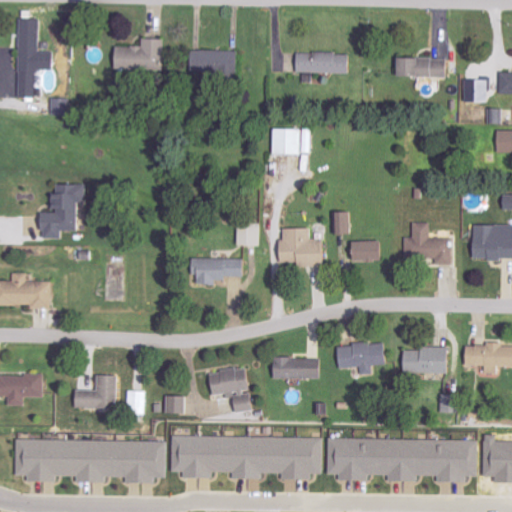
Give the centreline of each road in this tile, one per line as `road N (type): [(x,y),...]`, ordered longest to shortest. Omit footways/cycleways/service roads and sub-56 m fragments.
road 1 (residential): [(0,338),(196,341),(369,303),(511,306)]
road 2 (residential): [(0,496),(37,505),(511,506)]
road 3 (residential): [(351,0),(511,3)]
